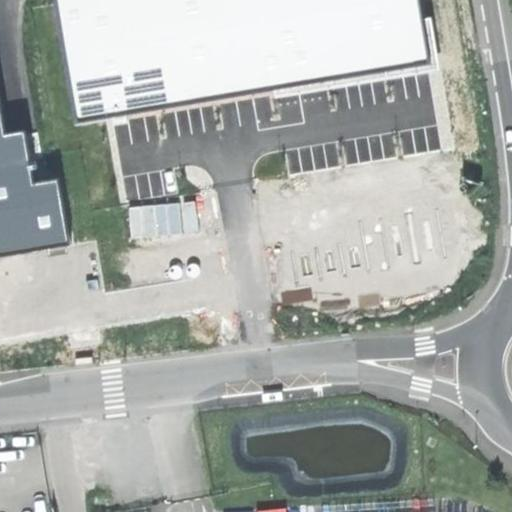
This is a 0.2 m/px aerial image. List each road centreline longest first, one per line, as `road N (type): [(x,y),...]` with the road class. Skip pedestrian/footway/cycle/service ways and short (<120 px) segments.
road 1 (unclassified): [(481,382),(362,364),(0,404)]
road 2 (unknown): [(178,384),(200,511)]
